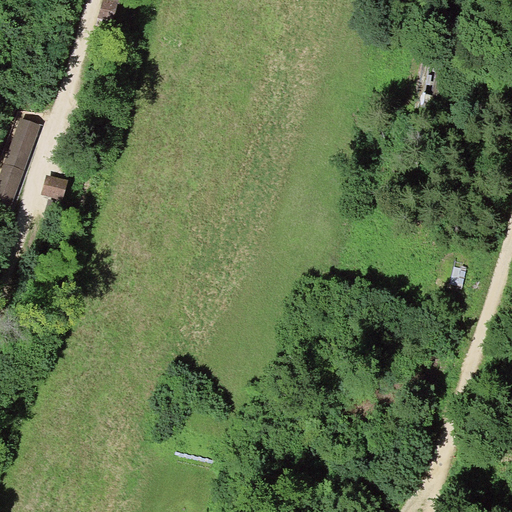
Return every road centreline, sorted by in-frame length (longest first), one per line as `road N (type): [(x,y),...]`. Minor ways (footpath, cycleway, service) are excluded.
road 1 (track): [(0,297),(94,0)]
road 2 (track): [(511,215),(424,493)]
